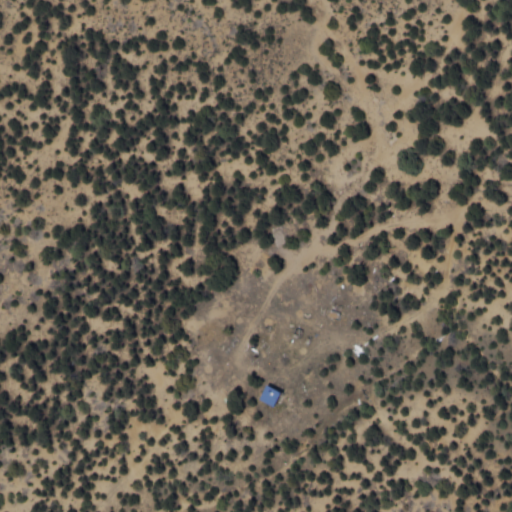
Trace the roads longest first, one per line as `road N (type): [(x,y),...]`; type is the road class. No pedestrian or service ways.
road 1 (residential): [(47,511),(116,462),(285,287),(338,208),(375,102),(356,0)]
road 2 (residential): [(449,0),(345,132)]
